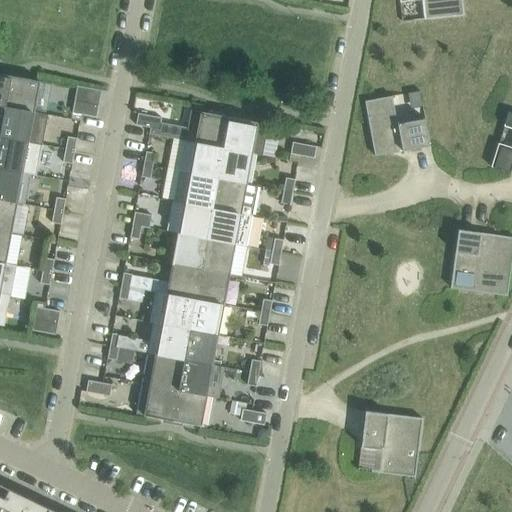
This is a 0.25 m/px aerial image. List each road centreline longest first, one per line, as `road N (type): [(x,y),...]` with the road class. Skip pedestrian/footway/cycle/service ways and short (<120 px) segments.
road 1 (residential): [(49,471),(137,0)]
road 2 (residential): [(321,210),(360,0)]
road 3 (residential): [(282,418),(321,210)]
road 4 (residential): [(427,511),(511,332)]
